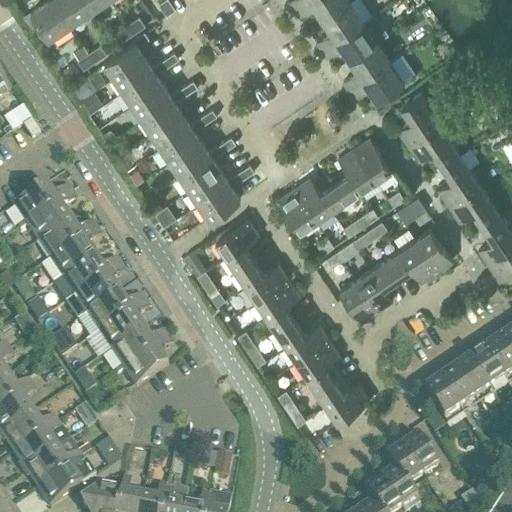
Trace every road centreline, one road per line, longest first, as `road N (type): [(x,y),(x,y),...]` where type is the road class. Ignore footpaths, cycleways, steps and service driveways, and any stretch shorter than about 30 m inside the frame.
road 1 (unclassified): [(262,511),(266,438),(256,404),(161,258)]
road 2 (residential): [(257,198),(273,168),(177,30),(221,0)]
road 3 (residential): [(359,345),(257,198)]
road 4 (residential): [(298,511),(319,506),(336,486),(340,454),(404,413),(392,394)]
road 5 (unclassified): [(161,258),(77,135)]
road 6 (residential): [(392,394),(511,308)]
road 7 (residential): [(359,345),(473,265)]
road 8 (unclassified): [(77,135),(0,21)]
